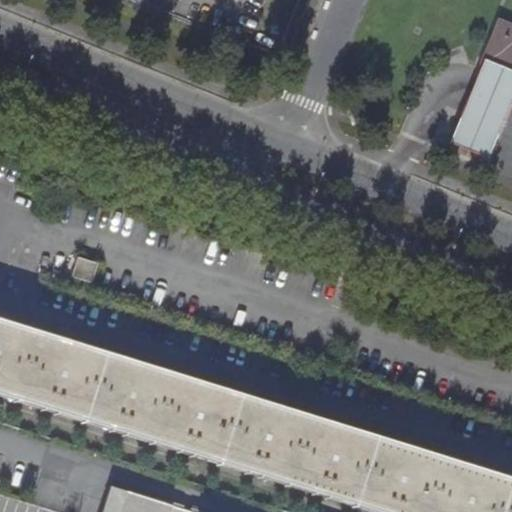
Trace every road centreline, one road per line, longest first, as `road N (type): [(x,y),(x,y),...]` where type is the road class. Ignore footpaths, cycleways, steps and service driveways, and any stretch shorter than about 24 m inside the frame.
road 1 (secondary): [(0,82),(511,290)]
road 2 (secondary): [(281,144),(0,28)]
road 3 (secondary): [(511,236),(281,144)]
road 4 (unclassified): [(341,0),(281,144)]
